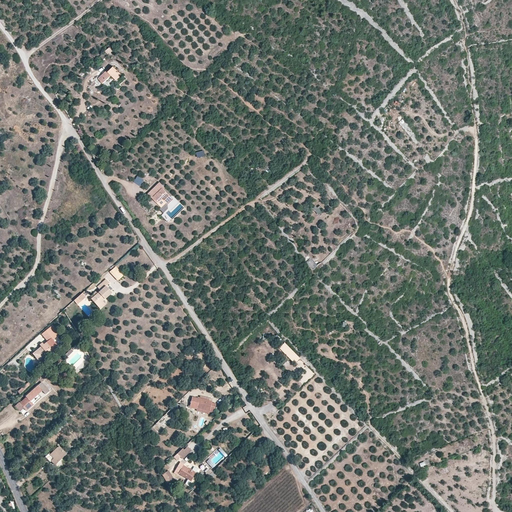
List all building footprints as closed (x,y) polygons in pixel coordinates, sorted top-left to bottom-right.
[(122,75),(114,67),(108,72),(107,70),(98,79),(102,82),(103,84),(111,75),(117,81),(122,75)] [(160,182),(148,194),(160,208),(166,203),(162,199),(169,192),(160,182)] [(314,209),(319,215),(324,212),(319,206),(314,209)] [(161,215),(168,222),(171,219),(165,212),(161,215)] [(124,275),(116,266),(110,272),(118,281),(124,275)] [(103,302),(112,293),(106,286),(110,283),(106,279),(97,287),(101,291),(97,293),(96,291),(90,296),(92,298),(91,299),(98,306),(103,302)] [(78,304),(86,297),(82,293),(74,301),(78,304)] [(58,347),(53,340),(59,335),(52,326),(42,334),(47,341),(44,344),(42,342),(40,344),(41,347),(35,352),(38,356),(41,354),(43,357),(47,354),(48,355),(58,347)] [(38,386),(39,386),(43,391),(46,394),(49,391),(42,382),(38,386)] [(39,386),(26,397),(30,402),(43,391),(39,386)] [(27,411),(33,405),(30,402),(26,397),(20,403),(19,402),(15,406),(19,411),(23,407),(27,411)] [(214,413),(216,404),(212,403),(213,400),(200,397),(200,399),(192,397),(190,408),(214,413)] [(171,409),(153,427),(157,431),(163,425),(164,426),(176,414),(171,409)] [(188,444),(192,449),(197,445),(193,440),(188,444)] [(191,450),(187,445),(183,449),(188,454),(191,450)] [(55,465),(67,454),(59,446),(47,457),(55,465)] [(188,454),(183,449),(178,454),(181,457),(183,459),(188,454)] [(200,472),(181,461),(176,470),(179,472),(178,474),(191,482),(196,474),(198,475),(200,472)] [(174,479),(169,470),(162,474),(167,483),(174,479)]
